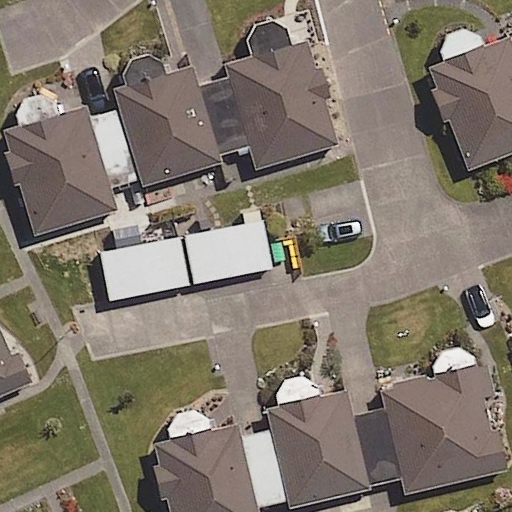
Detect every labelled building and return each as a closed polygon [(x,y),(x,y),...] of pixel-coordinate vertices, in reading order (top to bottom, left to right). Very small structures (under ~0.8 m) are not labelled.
[(138,179),(140,185),(220,162),(218,155),(248,146),(250,153),(255,168),(335,145),(305,42),(288,47),(284,33),(282,30),(279,27),(275,25),(272,23),(268,23),(264,22),(260,23),(256,24),(252,26),(249,28),(247,31),(244,34),(243,38),(242,42),(241,46),(246,60),(224,66),(228,79),(194,89),(187,68),(167,74),(164,64),(162,61),(159,58),(155,56),(152,55),(148,54),(144,54),(140,54),(136,55),(133,57),(129,59),(126,62),(124,66),(123,69),(121,73),(121,77),(124,87),(112,90),(117,107),(88,115),(87,109),(62,116),(57,99),(54,96),(51,94),(48,92),(44,91),(40,90),(36,90),(32,90),(28,91),(24,93),(21,95),(18,98),(16,101),(14,105),(13,109),(12,113),(17,130),(4,133),(34,234),(116,209),(111,194),(109,188),(138,179)] [(511,52),(510,53),(504,38),(481,47),(476,35),(473,32),(470,30),(467,29),(464,28),(460,28),(457,28),(453,29),(450,30),(447,32),(445,34),(442,37),(441,40),(439,43),(439,46),(438,49),(443,62),(429,68),(469,169),(511,151),(511,52)] [(176,238),(185,284),(269,267),(260,221),(176,238)] [(185,284),(176,238),(102,252),(111,298),(185,284)] [(0,394),(24,384),(0,331),(0,394)] [(313,383),(311,381),(308,379),(305,378),(302,377),(299,376),(296,376),(293,376),(290,377),(287,378),(284,379),(282,381),(280,383),(278,386),(276,389),(275,391),(279,406),(268,408),(272,427),(235,436),(233,425),(207,431),(205,419),(202,417),(199,415),(196,414),(193,413),(189,412),(186,412),(183,412),(179,413),(176,414),(173,416),(170,418),(168,420),(165,423),(164,426),(162,429),(165,441),(156,443),(171,511),(252,511),(252,509),(289,501),(290,506),(311,502),(365,489),(403,480),(406,493),(502,470),(474,352),(471,350),(468,348),(465,346),(461,345),(457,344),(454,344),(450,345),(446,346),(443,347),(439,349),(436,351),(434,354),(431,357),(430,360),(428,363),(432,378),(381,389),(385,403),(347,412),(343,391),(316,397),(313,383)]
